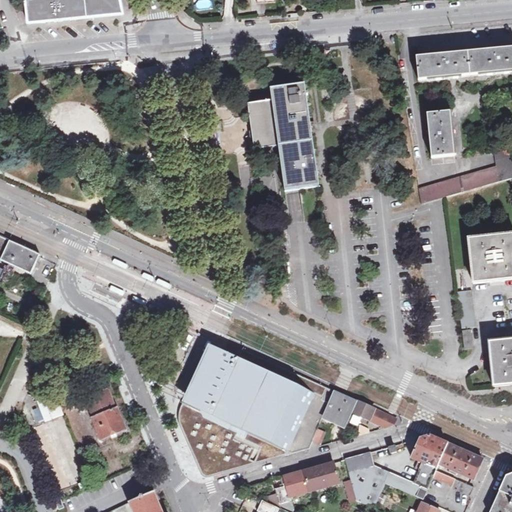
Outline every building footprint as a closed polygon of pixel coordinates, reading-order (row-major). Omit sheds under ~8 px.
[(25,0),(28,25),(122,15),(118,0),(25,0)] [(210,0),(202,0),(195,1),(196,11),(211,9),(210,0)] [(511,49),(417,58),(419,80),(511,71),(511,49)] [(307,52),(309,62),(325,60),(323,50),(307,52)] [(305,85),(270,89),(272,102),(248,105),(250,118),(252,130),(254,150),(279,146),(285,191),(293,190),(301,189),(319,186),(305,85)] [(451,113),(428,115),(432,159),(455,156),(451,113)] [(511,179),(511,156),(510,150),(508,150),(506,146),(494,149),(497,166),(419,189),(421,204),(446,197),(499,181),(511,179)] [(511,235),(469,240),(474,284),(498,282),(511,280),(511,235)] [(40,255),(0,237),(0,259),(31,274),(35,267),(40,255)] [(115,261),(114,263),(127,269),(129,265),(116,259),(115,261)] [(160,282),(159,284),(172,290),(174,285),(161,280),(160,282)] [(125,296),(126,293),(114,287),(112,292),(124,298),(125,296)] [(457,292),(462,330),(477,328),(473,290),(457,292)] [(148,304),(134,297),(133,298),(144,303),(144,304),(147,306),(148,304)] [(144,303),(133,298),(132,300),(146,307),(147,306),(144,304),(144,303)] [(164,314),(165,312),(153,306),(151,310),(163,316),(164,314)] [(462,331),(464,349),(473,348),(471,331),(462,331)] [(511,339),(489,342),(493,387),(511,384),(511,339)] [(206,478),(208,478),(286,457),(310,450),(312,443),(318,429),(323,416),(334,391),(228,343),(225,353),(212,347),(208,354),(191,394),(187,391),(177,414),(178,424),(198,470),(202,477),(206,478)] [(91,355),(62,367),(64,370),(60,372),(64,381),(67,379),(69,383),(97,370),(91,355)] [(102,440),(127,430),(118,408),(117,409),(109,390),(87,399),(95,417),(93,417),(102,440)] [(357,402),(334,391),(323,416),(346,426),(349,421),(352,414),(357,402)] [(55,394),(37,401),(46,423),(64,415),(55,394)] [(396,420),(357,402),(352,414),(358,416),(356,419),(363,421),(364,419),(385,429),(394,426),(396,420)] [(33,410),(38,423),(42,421),(38,409),(33,410)] [(352,414),(349,421),(361,427),(363,421),(356,419),(358,416),(352,414)] [(369,430),(361,427),(359,436),(369,433),(369,430)] [(326,434),(318,429),(312,443),(320,447),(326,434)] [(345,460),(351,481),(345,483),(350,503),(357,501),(375,509),(386,484),(423,500),(433,479),(452,487),(455,480),(436,472),(439,465),(474,480),(483,461),(471,455),(430,437),(424,438),(420,439),(411,458),(419,462),(415,469),(419,470),(413,483),(375,467),(374,468),(369,454),(345,460)] [(321,467),(304,472),(284,477),(286,487),(276,490),(281,509),(263,500),(258,511),(280,511),(282,509),(288,511),(294,511),(290,496),(340,484),(334,463),(321,467)] [(490,511),(511,511),(511,477),(504,481),(490,511)] [(89,480),(77,485),(79,492),(92,487),(89,480)] [(461,482),(457,491),(470,497),(474,488),(461,482)] [(162,511),(154,492),(129,503),(133,511),(162,511)]
